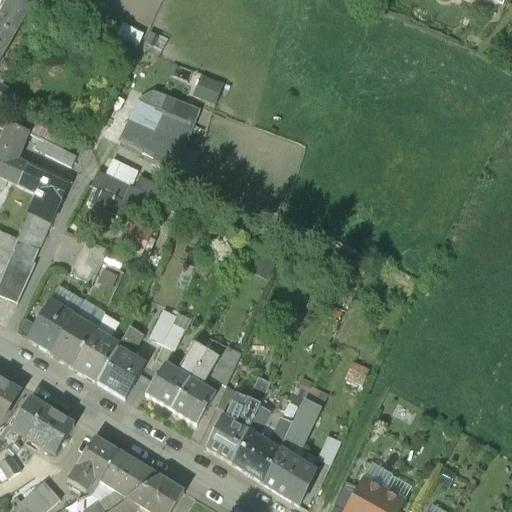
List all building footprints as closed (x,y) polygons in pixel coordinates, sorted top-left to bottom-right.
[(483,0),(501,8),(504,0),(483,0)] [(9,6),(28,16),(30,11),(12,1),(9,6)] [(9,6),(0,21),(0,63),(28,16),(9,6)] [(198,76),(190,97),(212,106),(221,85),(198,76)] [(0,110),(4,113),(13,98),(0,90),(5,82),(0,79),(0,110)] [(203,113),(150,91),(141,111),(164,121),(148,160),(194,179),(209,144),(193,137),(203,113)] [(164,121),(141,111),(133,129),(129,128),(121,148),(148,160),(164,121)] [(0,134),(4,136),(7,129),(8,125),(0,121),(0,134)] [(34,126),(28,138),(59,153),(65,141),(34,126)] [(0,144),(0,152),(19,161),(24,147),(28,138),(7,129),(4,136),(0,144)] [(59,153),(28,138),(24,147),(54,162),(59,153)] [(0,152),(0,192),(3,194),(6,186),(17,191),(26,170),(17,165),(19,161),(0,152)] [(142,175),(116,164),(110,178),(104,175),(95,195),(99,197),(94,210),(123,222),(142,175)] [(68,188),(26,170),(17,191),(36,200),(11,259),(32,268),(32,267),(68,188)] [(130,227),(120,249),(142,259),(144,254),(148,256),(156,239),(130,227)] [(89,256),(76,287),(101,298),(114,267),(89,256)] [(32,268),(11,259),(0,283),(0,302),(17,310),(35,269),(32,267),(32,268)] [(26,344),(50,358),(72,324),(75,318),(51,303),(26,344)] [(74,373),(95,339),(95,338),(72,324),(50,358),(74,373)] [(161,351),(171,331),(158,324),(148,345),(161,351)] [(184,337),(171,331),(161,351),(173,357),(184,337)] [(142,342),(128,334),(121,348),(119,353),(97,388),(124,405),(144,372),(128,362),(131,361),(142,342)] [(73,374),(97,388),(119,353),(95,339),(74,373),(73,374)] [(205,356),(207,346),(200,343),(195,351),(205,356)] [(163,370),(145,401),(171,417),(207,357),(205,356),(195,351),(179,379),(163,370)] [(209,385),(225,393),(241,361),(228,354),(209,385)] [(217,364),(207,357),(171,417),(196,432),(214,402),(200,393),(217,364)] [(248,406),(258,411),(269,389),(259,384),(248,406)] [(0,386),(0,426),(18,398),(0,386)] [(303,406),(338,422),(345,409),(310,392),(303,406)] [(232,409),(236,399),(225,393),(216,414),(226,420),(232,409)] [(45,414),(29,404),(11,435),(27,444),(45,414)] [(230,470),(256,415),(258,411),(248,406),(246,406),(242,415),(235,431),(224,425),(220,423),(205,455),(230,470)] [(285,443),(279,457),(291,465),(296,452),(301,454),(315,425),(319,427),(317,431),(338,441),(341,436),(333,433),(338,422),(303,406),(296,420),(291,431),(285,443)] [(226,420),(224,425),(235,431),(242,415),(232,409),(226,420)] [(263,410),(260,417),(267,421),(270,413),(263,410)] [(45,414),(27,444),(55,461),(73,431),(45,414)] [(279,457),(285,443),(276,437),(272,446),(273,452),(272,454),(254,443),(257,440),(267,421),(260,417),(256,415),(230,470),(264,491),(279,457)] [(287,415),(282,425),(291,431),(296,420),(287,415)] [(276,437),(285,443),(291,431),(282,425),(276,437)] [(100,488),(118,458),(94,443),(67,487),(86,498),(94,484),(100,488)] [(279,457),(264,491),(296,511),(297,511),(314,478),(291,465),(279,457)] [(174,511),(184,498),(118,458),(100,488),(115,498),(100,508),(103,511),(174,511)] [(11,464),(0,470),(0,472),(8,485),(20,477),(11,464)] [(346,511),(374,511),(383,496),(362,485),(356,495),(346,511)] [(52,511),(60,505),(44,487),(21,508),(17,504),(12,508),(14,511),(13,511),(52,511)] [(344,488),(333,511),(346,511),(356,495),(344,488)] [(401,511),(404,508),(383,496),(374,511),(401,511)]
